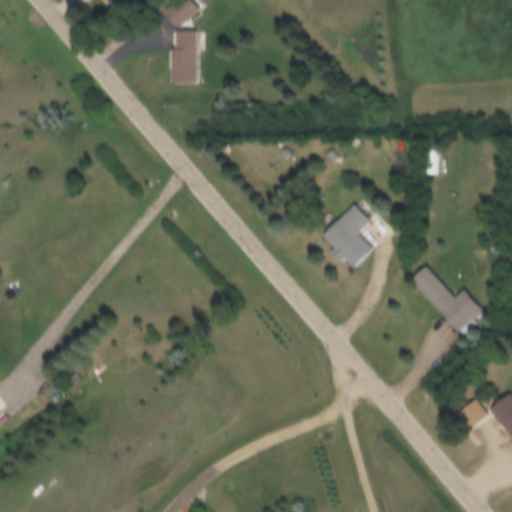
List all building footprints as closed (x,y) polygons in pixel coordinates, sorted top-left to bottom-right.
[(140,0),(107,0),(124,18),(142,1),(140,0)] [(196,10),(187,0),(177,0),(164,11),(176,26),(196,10)] [(172,82),(196,82),(196,31),(172,31),(172,82)] [(366,220),(350,205),(318,236),(331,249),(327,253),(337,263),(341,259),(351,269),(370,250),(353,233),(366,220)] [(460,289),(451,298),(422,266),(407,280),(456,332),(479,310),(460,289)] [(489,404),(509,441),(511,439),(511,392),(489,404)] [(485,411),(472,401),(465,410),(478,420),(485,411)]
